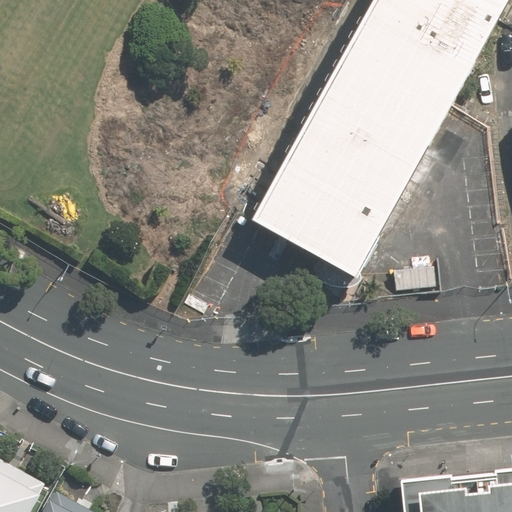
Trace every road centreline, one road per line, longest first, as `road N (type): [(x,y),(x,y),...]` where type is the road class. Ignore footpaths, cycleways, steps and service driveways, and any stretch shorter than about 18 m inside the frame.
road 1 (secondary): [(0,320),(95,364),(202,390),(337,392)]
road 2 (secondary): [(337,392),(511,375)]
road 3 (residential): [(337,392),(350,511)]
